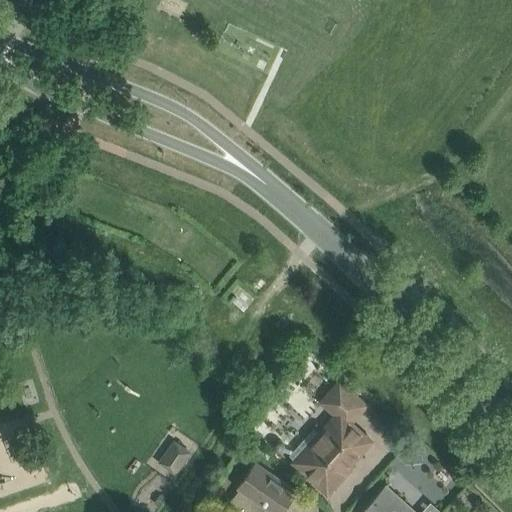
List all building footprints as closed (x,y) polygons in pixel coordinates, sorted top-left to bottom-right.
[(233,289),(247,297),(255,283),(241,275),(233,289)] [(323,437),(299,464),(327,490),(350,465),(347,462),(367,440),(348,423),(365,405),(339,382),(322,401),(337,415),(320,434),(323,437)] [(274,431),(284,438),(294,426),(300,430),(316,409),(298,397),(274,431)] [(426,424),(409,423),(408,448),(424,449),(426,424)] [(174,442),(161,461),(175,471),(188,452),(174,442)] [(238,488),(230,499),(248,511),(280,511),(296,490),(255,462),(238,487),(238,488)] [(423,511),(421,510),(419,511),(415,511),(386,486),(390,482),(389,481),(361,511),(423,511)] [(248,511),(230,499),(223,510),(226,511),(248,511)]
